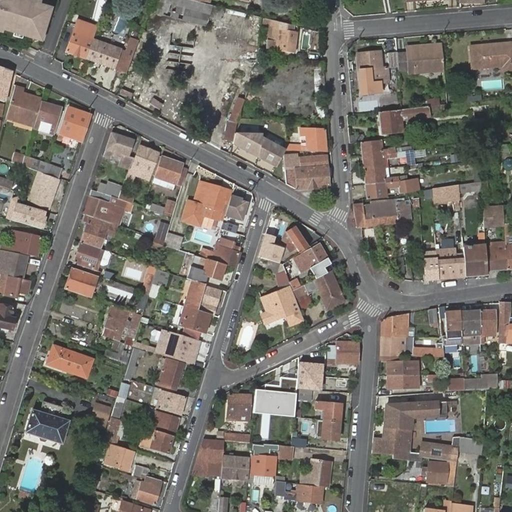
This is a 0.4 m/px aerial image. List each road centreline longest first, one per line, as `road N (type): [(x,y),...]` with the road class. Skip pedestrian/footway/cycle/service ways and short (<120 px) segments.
road 1 (residential): [(108,108),(0,431)]
road 2 (residential): [(356,511),(368,312)]
road 3 (residential): [(330,32),(341,198),(330,227)]
road 4 (residential): [(214,374),(270,191)]
road 5 (tertiary): [(108,108),(270,191)]
road 6 (residential): [(330,32),(511,17)]
road 7 (residential): [(368,312),(230,378),(214,374)]
road 8 (residential): [(170,511),(214,374)]
road 9 (tertiary): [(377,296),(418,302),(511,286)]
road 10 (tertiary): [(0,55),(108,108)]
